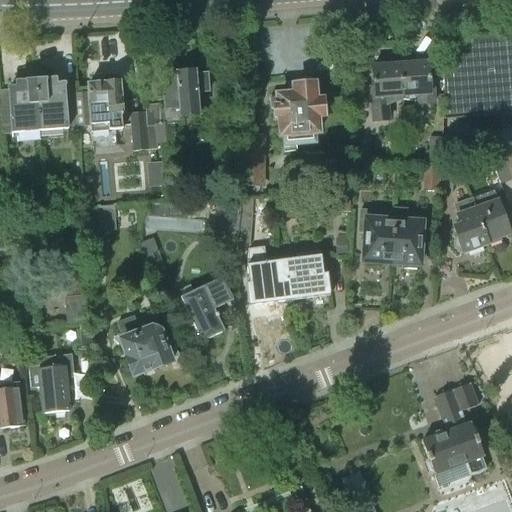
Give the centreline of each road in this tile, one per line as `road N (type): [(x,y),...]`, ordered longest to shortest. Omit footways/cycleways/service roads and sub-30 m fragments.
road 1 (residential): [(0,497),(511,306)]
road 2 (primary): [(0,7),(154,0)]
